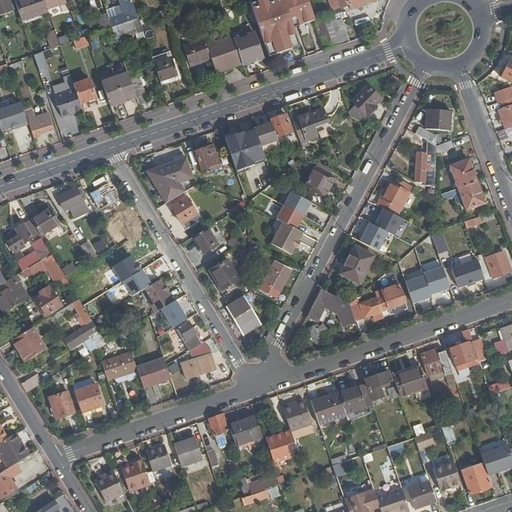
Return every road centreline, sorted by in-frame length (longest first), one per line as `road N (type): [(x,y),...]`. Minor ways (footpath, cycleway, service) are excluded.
road 1 (residential): [(429,61),(279,343),(267,383)]
road 2 (tertiary): [(411,42),(110,148)]
road 3 (residential): [(267,383),(238,364),(110,148)]
road 4 (residential): [(511,299),(267,383)]
road 5 (residential): [(267,383),(54,457)]
road 6 (residential): [(456,63),(511,210)]
